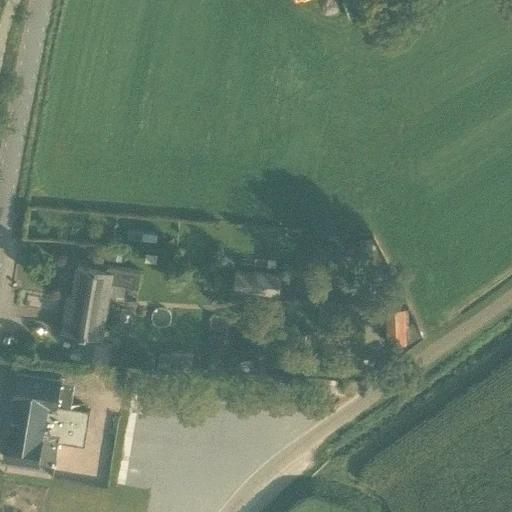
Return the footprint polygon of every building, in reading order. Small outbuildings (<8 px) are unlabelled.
[(102,336),(111,281),(139,285),(142,270),(109,265),(108,270),(77,265),(72,295),(69,294),(63,330),(102,336)] [(295,298),(297,272),(235,267),(233,291),(276,294),(276,297),(295,298)] [(303,271),(302,296),(318,297),(319,272),(303,271)] [(109,363),(113,343),(82,338),(79,358),(109,363)] [(289,349),(287,371),(328,374),(329,352),(289,349)] [(170,353),(170,365),(190,366),(190,354),(170,353)] [(8,430),(3,457),(55,465),(58,440),(86,445),(91,410),(58,404),(62,377),(17,370),(13,397),(15,397),(10,430),(8,430)]
